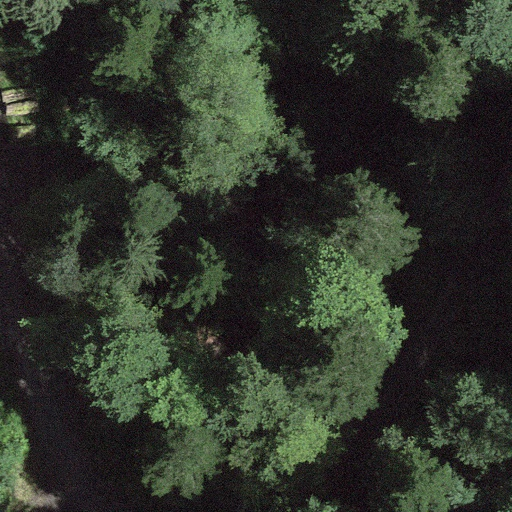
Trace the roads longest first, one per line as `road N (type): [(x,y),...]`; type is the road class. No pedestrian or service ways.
road 1 (track): [(281,511),(366,438),(417,361),(511,165)]
road 2 (track): [(0,236),(51,408),(83,481),(115,511)]
